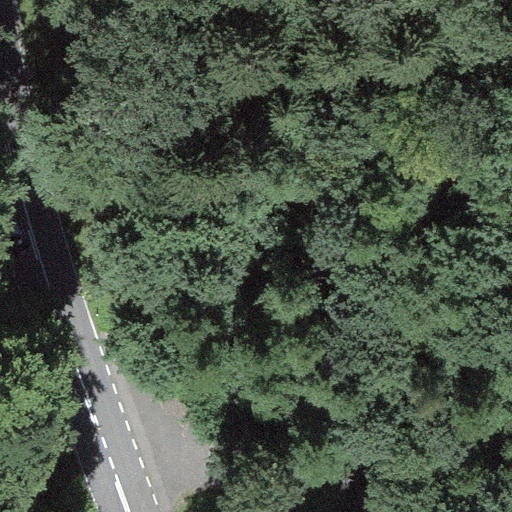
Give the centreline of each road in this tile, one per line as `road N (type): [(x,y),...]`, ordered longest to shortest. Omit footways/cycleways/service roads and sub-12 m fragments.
road 1 (primary): [(131,511),(27,211),(0,97)]
road 2 (track): [(92,408),(159,429),(232,468),(284,511)]
